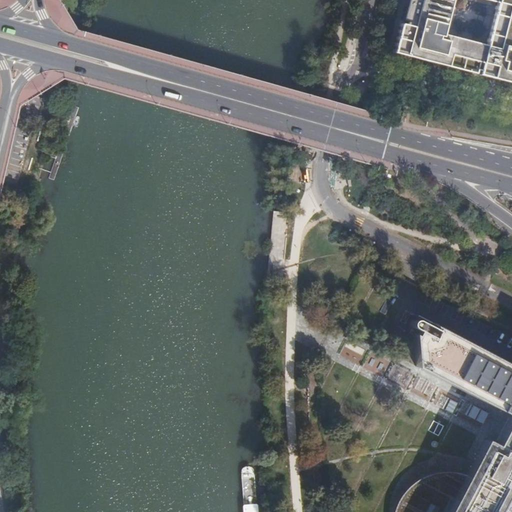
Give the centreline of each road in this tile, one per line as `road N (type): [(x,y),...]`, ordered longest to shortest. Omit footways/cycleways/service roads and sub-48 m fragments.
road 1 (primary): [(511,169),(58,41)]
road 2 (primary): [(52,62),(414,162)]
road 3 (residential): [(511,304),(324,199),(319,161),(340,85),(358,62)]
road 4 (unclassified): [(511,104),(358,62)]
